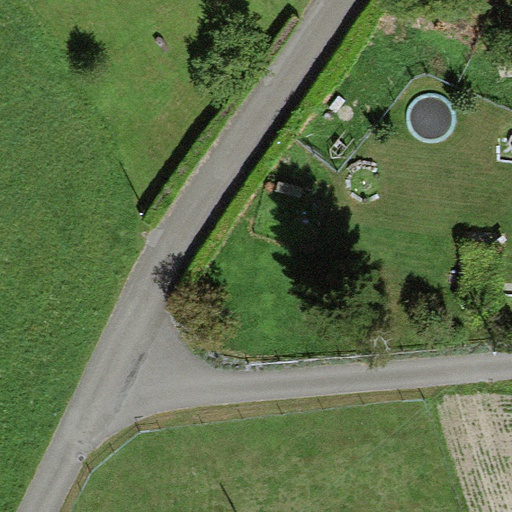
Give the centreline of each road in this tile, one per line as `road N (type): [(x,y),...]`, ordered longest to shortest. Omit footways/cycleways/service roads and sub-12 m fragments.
road 1 (residential): [(105,382),(168,240),(331,0)]
road 2 (residential): [(105,382),(197,390),(511,368)]
road 3 (residential): [(41,511),(105,382)]
